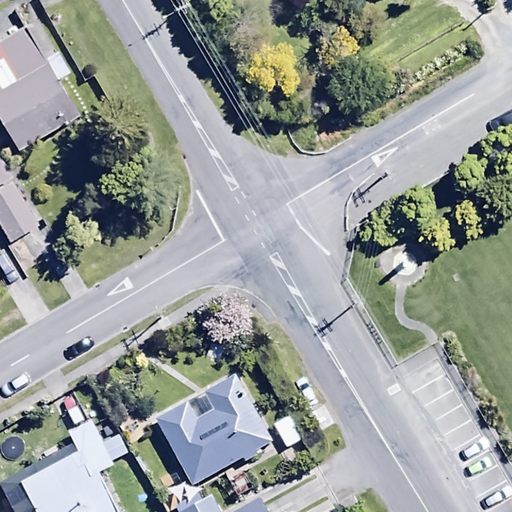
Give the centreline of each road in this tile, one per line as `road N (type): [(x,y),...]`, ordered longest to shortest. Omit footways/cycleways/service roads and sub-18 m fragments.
road 1 (unclassified): [(423,511),(253,223)]
road 2 (residential): [(511,71),(253,223)]
road 3 (residential): [(253,223),(0,370)]
road 4 (unclassified): [(253,223),(116,0)]
